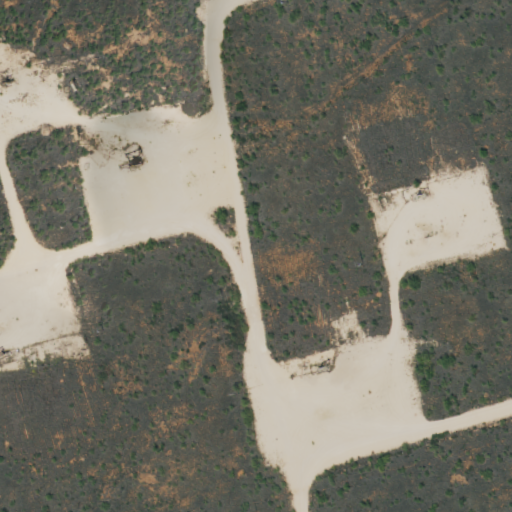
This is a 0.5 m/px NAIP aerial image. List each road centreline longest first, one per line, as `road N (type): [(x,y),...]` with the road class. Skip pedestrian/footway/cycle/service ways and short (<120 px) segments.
road 1 (track): [(0,260),(68,240),(184,230),(251,276),(301,511)]
road 2 (track): [(293,466),(511,400)]
